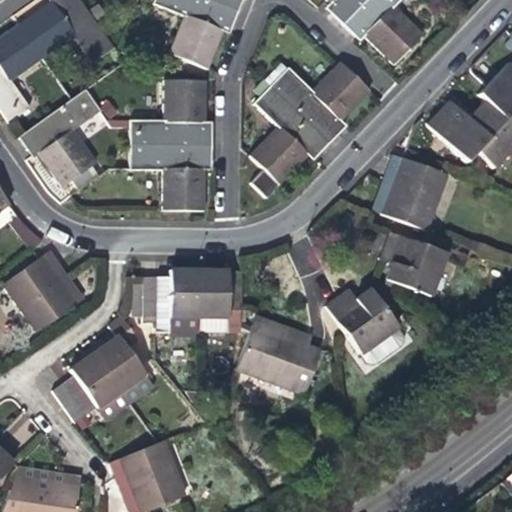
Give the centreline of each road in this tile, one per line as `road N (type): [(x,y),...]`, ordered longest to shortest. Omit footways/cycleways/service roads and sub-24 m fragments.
road 1 (residential): [(257,0),(227,77),(223,239)]
road 2 (residential): [(223,239),(282,225),(399,112)]
road 3 (residential): [(17,372),(108,311),(112,240)]
road 4 (residential): [(284,0),(399,112)]
road 5 (secondary): [(386,511),(511,415)]
road 6 (residential): [(399,112),(508,0)]
road 7 (residential): [(0,167),(54,227),(112,240)]
road 8 (residential): [(17,372),(89,471)]
